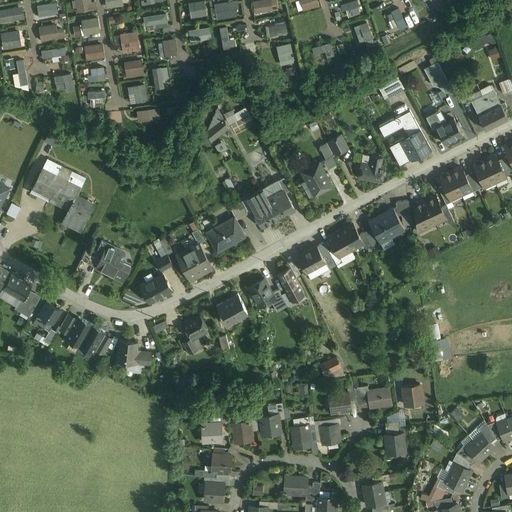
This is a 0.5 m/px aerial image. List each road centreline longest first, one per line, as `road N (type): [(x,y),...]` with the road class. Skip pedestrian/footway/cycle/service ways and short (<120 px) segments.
road 1 (residential): [(0,257),(120,323),(155,312),(511,122)]
road 2 (residential): [(234,511),(244,474),(290,457),(335,467),(357,511)]
road 3 (unknown): [(18,267),(56,172),(103,191)]
